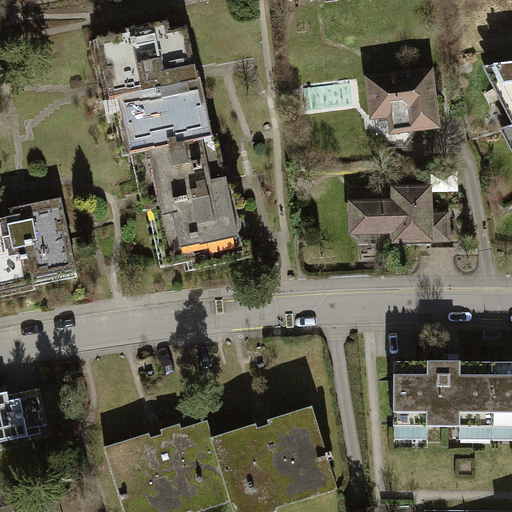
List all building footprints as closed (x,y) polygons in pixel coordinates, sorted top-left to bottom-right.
[(131,33),(97,41),(110,101),(118,99),(130,153),(137,152),(211,136),(198,75),(194,76),(183,26),(156,32),(153,22),(130,27),(131,33)] [(511,62),(491,64),(511,104),(511,125),(510,127),(511,131),(511,62)] [(429,73),(369,79),(373,115),(391,113),(392,128),(435,123),(429,73)] [(200,268),(250,257),(236,189),(229,190),(217,135),(211,136),(137,152),(149,208),(156,207),(168,266),(198,259),(200,268)] [(403,237),(444,236),(444,215),(427,215),(426,191),(359,192),(360,205),(352,205),(353,230),(403,229),(403,237)] [(0,219),(0,287),(34,280),(32,272),(75,262),(61,198),(16,208),(17,216),(0,219)] [(491,427),(491,364),(391,363),(391,426),(491,427)] [(511,364),(491,364),(491,427),(511,427),(511,364)] [(0,441),(39,433),(38,426),(47,425),(40,394),(8,401),(6,392),(0,393),(0,441)] [(312,406),(210,437),(226,490),(232,510),(273,498),(276,506),(302,498),(299,487),(334,476),(312,406)] [(105,449),(124,511),(137,511),(159,506),(161,511),(184,511),(189,511),(186,503),(226,490),(210,437),(204,419),(105,449)] [(0,511),(59,511),(77,506),(73,494),(33,507),(31,499),(0,508),(0,511)]
